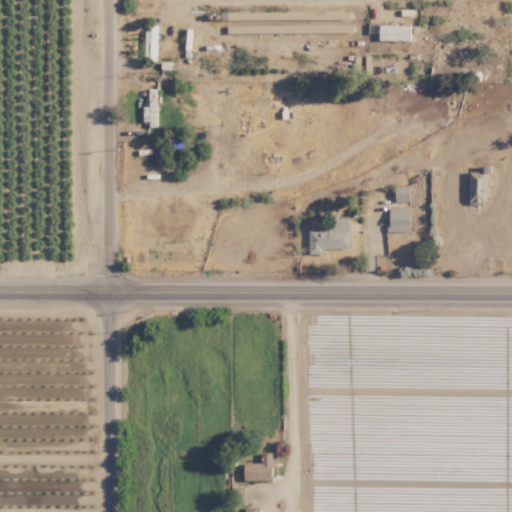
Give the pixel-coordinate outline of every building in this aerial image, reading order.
[(156,61),(157,25),(145,24),(144,60),(156,61)] [(410,41),(411,25),(379,25),(378,40),(410,41)] [(141,125),(156,125),(157,90),(142,89),(141,125)] [(468,203),(488,204),(489,172),(469,172),(468,203)] [(409,187),(395,187),(395,201),(408,201),(409,187)] [(388,232),(409,231),(409,207),(388,208),(388,232)] [(308,254),(321,254),(321,250),(349,250),(349,218),(332,218),(331,230),(309,229),(308,254)] [(260,452),(261,462),(244,463),(245,480),(273,479),(272,452),(260,452)]
